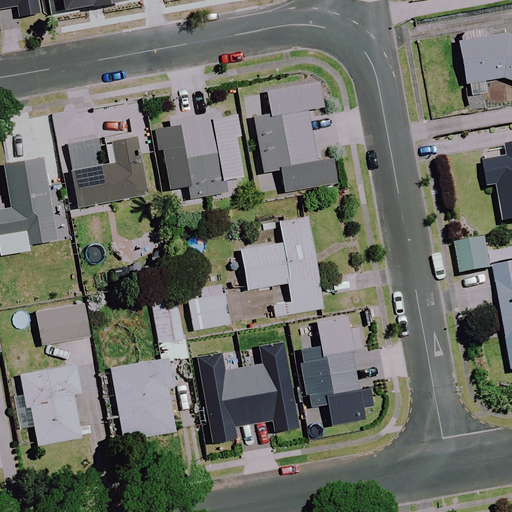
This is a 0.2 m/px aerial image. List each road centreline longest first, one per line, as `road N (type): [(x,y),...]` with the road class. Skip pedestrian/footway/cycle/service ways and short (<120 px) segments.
road 1 (residential): [(448,465),(376,80),(368,57),(340,31)]
road 2 (residential): [(340,31),(283,25),(0,78)]
road 3 (residential): [(188,511),(448,465)]
